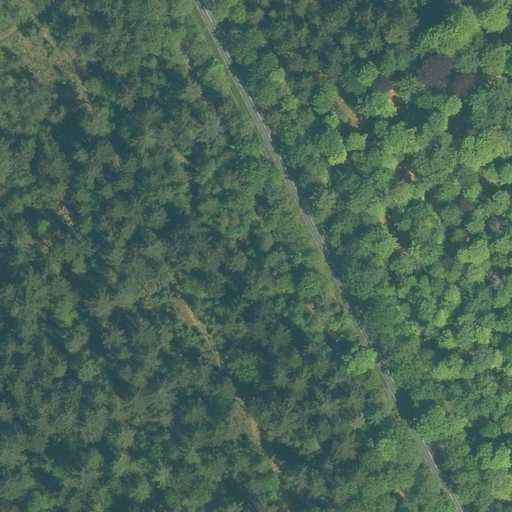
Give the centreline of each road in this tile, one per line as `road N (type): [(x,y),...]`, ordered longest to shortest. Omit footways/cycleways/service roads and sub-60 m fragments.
road 1 (primary): [(459,511),(199,0)]
road 2 (track): [(496,511),(239,0)]
